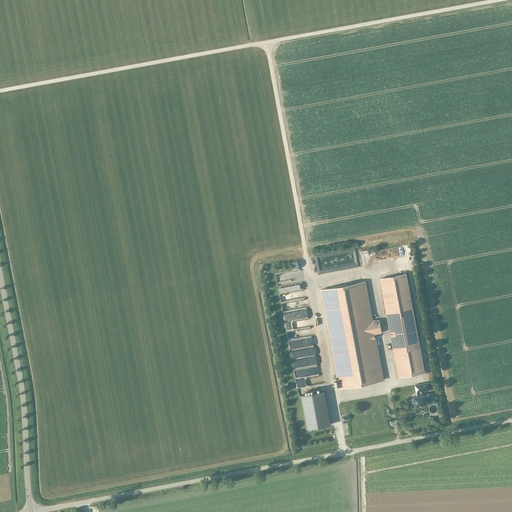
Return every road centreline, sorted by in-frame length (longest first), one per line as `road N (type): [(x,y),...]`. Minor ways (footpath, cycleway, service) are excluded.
road 1 (track): [(0,91),(501,0)]
road 2 (unclassified): [(31,511),(511,420)]
road 3 (unknown): [(264,43),(335,395)]
road 4 (unclassified): [(31,511),(20,381),(0,277)]
road 5 (unknown): [(346,272),(375,279),(392,376),(335,395)]
